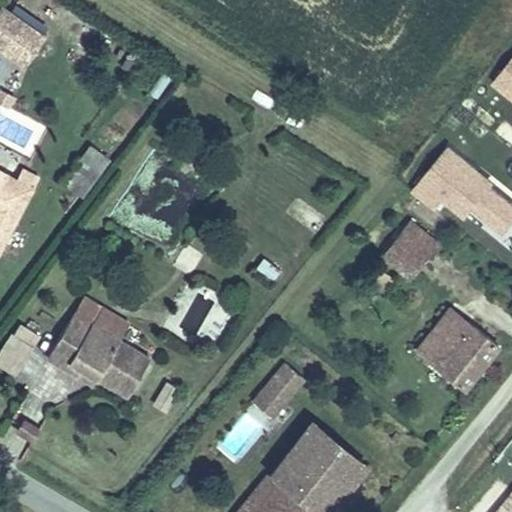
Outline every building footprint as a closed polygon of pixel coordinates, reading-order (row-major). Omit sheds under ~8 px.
[(0,49),(24,66),(44,37),(3,8),(0,11),(0,49)] [(511,103),(511,55),(489,84),(511,103)] [(408,190),(434,212),(442,203),(464,222),(471,214),(499,239),(511,224),(511,200),(448,144),(408,190)] [(78,162),(96,177),(109,161),(91,146),(78,162)] [(294,198),(285,214),(317,233),(327,216),(294,198)] [(394,240),(424,261),(431,251),(403,229),(394,240)] [(424,261),(394,240),(381,256),(410,280),(424,261)] [(184,243),(172,265),(189,275),(202,253),(184,243)] [(272,281),(279,268),(260,258),(253,271),(272,281)] [(451,311),(423,344),(443,361),(437,368),(465,391),(500,347),(474,325),(471,328),(451,311)] [(14,322),(0,346),(0,370),(14,378),(39,337),(14,322)] [(146,370),(68,324),(41,370),(61,381),(65,375),(95,393),(123,409),(146,370)] [(285,367),(254,405),(270,419),(302,381),(285,367)] [(95,393),(65,375),(61,381),(91,400),(95,393)] [(162,413),(179,392),(166,380),(148,402),(162,413)] [(7,439),(25,452),(35,438),(17,425),(7,439)] [(268,478),(312,511),(328,511),(364,470),(309,427),(268,478)] [(312,511),(268,478),(240,511),(312,511)] [(511,511),(511,487),(493,511),(511,511)]
